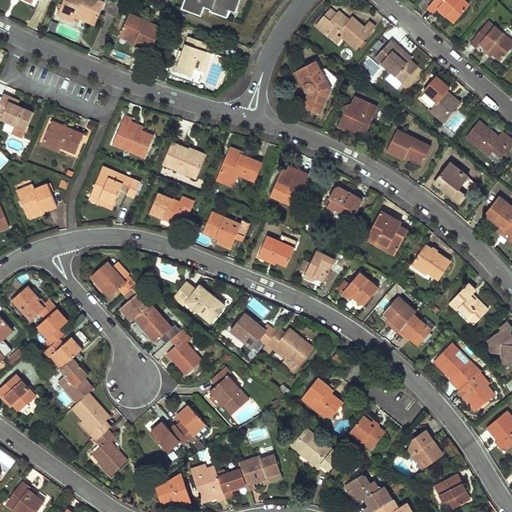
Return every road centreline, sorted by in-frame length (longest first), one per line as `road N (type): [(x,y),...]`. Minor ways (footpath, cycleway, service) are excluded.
road 1 (residential): [(63,244),(140,240),(264,287),(355,333),(437,405),(511,510)]
road 2 (residential): [(511,286),(443,217),(391,180),(258,121)]
road 3 (residential): [(239,116),(118,80),(0,30)]
road 4 (residential): [(393,8),(511,111)]
road 5 (residential): [(0,429),(111,511)]
